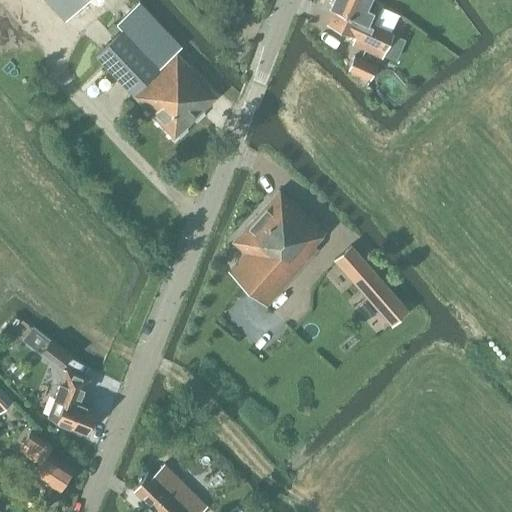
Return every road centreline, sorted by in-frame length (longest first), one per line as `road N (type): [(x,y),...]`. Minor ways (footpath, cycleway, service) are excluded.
road 1 (tertiary): [(86,511),(288,0)]
road 2 (track): [(19,0),(57,42),(59,76),(149,174),(204,219)]
road 3 (track): [(318,511),(183,369),(149,357)]
road 4 (track): [(0,250),(78,325),(149,357)]
